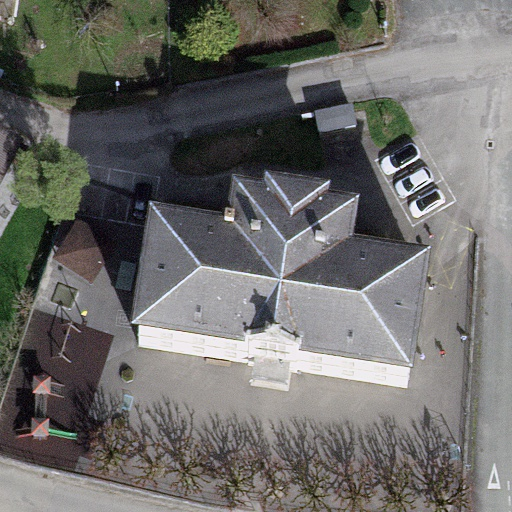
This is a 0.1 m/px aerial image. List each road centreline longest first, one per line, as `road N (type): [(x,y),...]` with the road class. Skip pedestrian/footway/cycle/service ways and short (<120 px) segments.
road 1 (residential): [(0,110),(48,129),(123,130),(427,76),(511,73)]
road 2 (residential): [(505,511),(511,163)]
